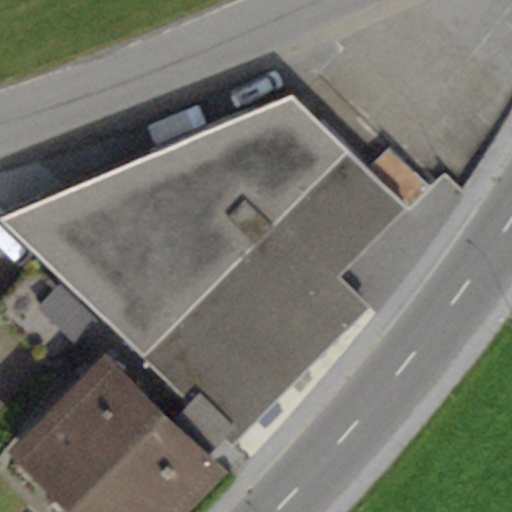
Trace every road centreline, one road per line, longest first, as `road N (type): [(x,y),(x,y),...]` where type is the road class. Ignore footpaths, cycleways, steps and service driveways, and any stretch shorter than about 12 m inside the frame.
road 1 (primary): [(511,223),(462,303),(273,511)]
road 2 (tertiary): [(329,0),(0,124)]
